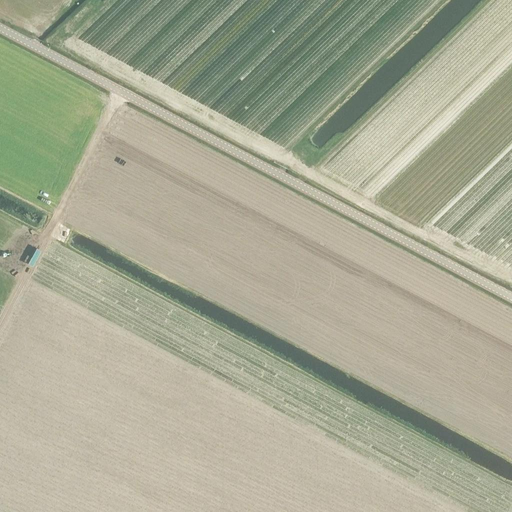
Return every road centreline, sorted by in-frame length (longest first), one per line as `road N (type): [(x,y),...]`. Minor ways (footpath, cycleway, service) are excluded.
road 1 (residential): [(511,297),(0,28)]
road 2 (unknown): [(119,91),(0,322)]
